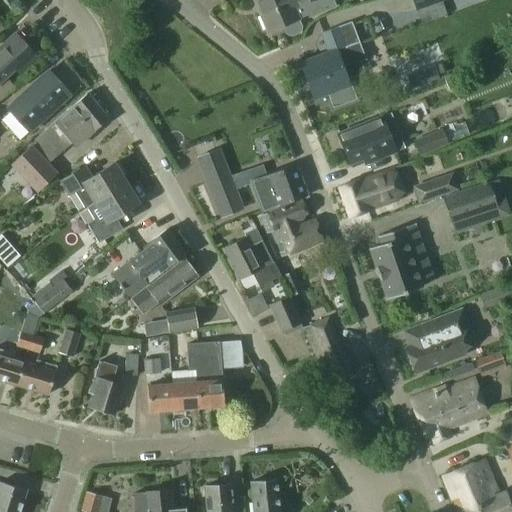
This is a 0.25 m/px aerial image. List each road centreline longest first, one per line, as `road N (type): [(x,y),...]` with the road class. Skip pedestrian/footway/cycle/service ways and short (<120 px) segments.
road 1 (residential): [(423,470),(303,136),(267,81),(169,0)]
road 2 (residential): [(62,0),(83,20),(118,101),(308,431)]
road 3 (residential): [(308,431),(152,449),(79,443)]
